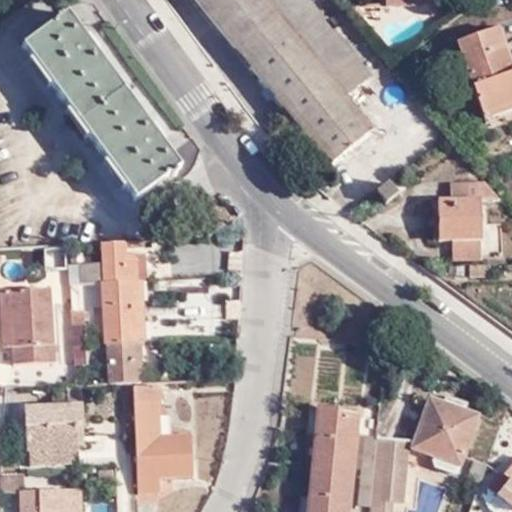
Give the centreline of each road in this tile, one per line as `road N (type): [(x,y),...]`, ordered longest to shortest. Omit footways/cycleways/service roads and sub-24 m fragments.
road 1 (residential): [(228,511),(254,463),(279,204)]
road 2 (tertiary): [(279,204),(511,383)]
road 3 (tertiary): [(132,0),(279,204)]
